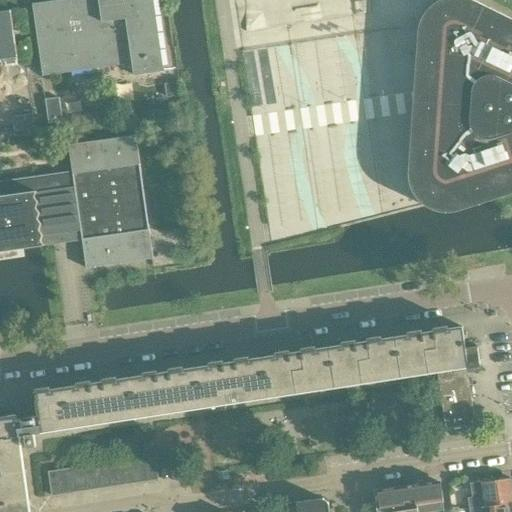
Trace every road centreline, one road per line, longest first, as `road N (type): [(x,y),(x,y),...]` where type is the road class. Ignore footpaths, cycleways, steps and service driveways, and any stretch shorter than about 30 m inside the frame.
road 1 (residential): [(0,369),(511,289)]
road 2 (residential): [(177,501),(355,474)]
road 3 (residential): [(355,474),(511,444)]
